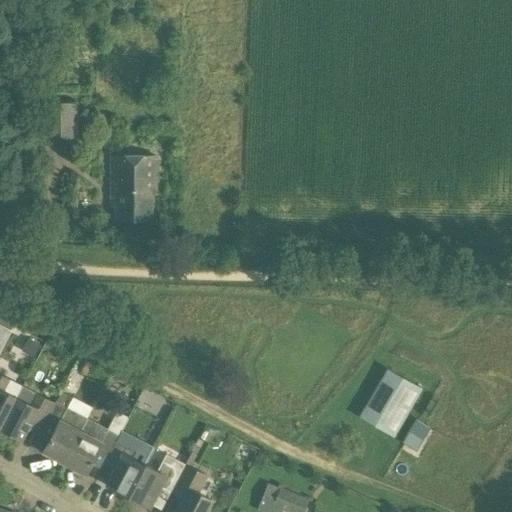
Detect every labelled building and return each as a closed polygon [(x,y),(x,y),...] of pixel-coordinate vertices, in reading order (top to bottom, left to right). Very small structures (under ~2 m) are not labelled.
[(42,139),(76,139),(76,102),(42,103),(42,139)] [(154,190),(155,155),(111,154),(111,190),(115,190),(115,219),(150,219),(151,190),(154,190)] [(39,344),(28,338),(21,351),(33,357),(39,344)] [(0,428),(16,398),(22,386),(0,374),(0,428)] [(393,436),(420,391),(420,390),(392,375),(366,420),(393,436)] [(16,398),(0,428),(0,429),(21,441),(34,415),(45,420),(54,403),(34,392),(28,404),(16,398)] [(68,407),(87,415),(91,406),(72,398),(68,407)] [(63,463),(87,418),(66,407),(55,401),(54,403),(45,420),(56,426),(42,452),(63,463)] [(114,442),(115,442),(128,417),(117,412),(108,429),(87,418),(63,463),(84,474),(97,450),(107,455),(114,442)] [(416,419),(402,443),(416,452),(430,428),(416,419)] [(134,451),(115,442),(114,442),(107,455),(108,455),(104,463),(114,468),(105,484),(127,496),(142,468),(129,461),(134,451)] [(169,493),(184,465),(178,461),(174,468),(161,462),(156,471),(144,465),(143,468),(142,468),(127,496),(128,496),(130,493),(151,504),(159,488),(169,493)] [(184,465),(169,493),(171,494),(171,493),(181,499),(174,511),(205,511),(211,501),(197,493),(205,476),(184,465)] [(286,511),(303,511),(308,498),(278,488),(272,507),(286,511)]
